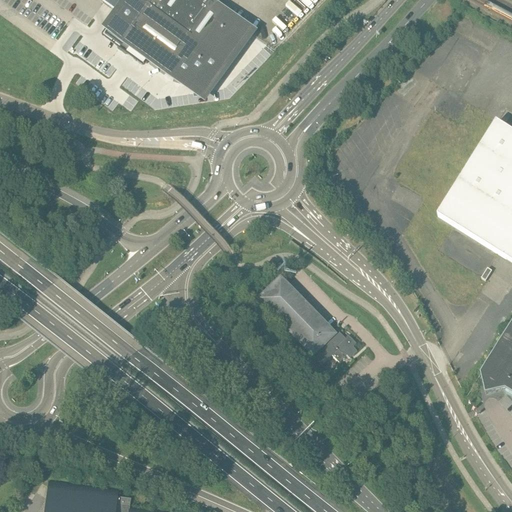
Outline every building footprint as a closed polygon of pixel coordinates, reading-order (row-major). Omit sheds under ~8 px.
[(97,0),(119,16),(107,31),(124,43),(119,50),(125,54),(129,47),(174,80),(177,81),(181,82),(185,83),(188,83),(192,83),(196,83),(199,82),(203,81),(207,80),(210,79),(213,77),(217,75),(219,73),(222,70),(225,68),(227,65),(250,33),(214,7),(219,0),(97,0)] [(511,132),(496,123),(437,225),(511,268),(511,132)] [(488,269),(482,279),(486,282),(492,272),(488,269)] [(270,289),(266,293),(268,294),(263,299),(266,302),(263,305),(309,352),(308,354),(320,367),(331,356),(338,364),(346,356),(349,359),(356,352),(353,348),(356,345),(348,337),(344,340),(335,330),(332,333),(331,332),(329,333),(283,286),(280,289),(277,286),(272,290),(270,289)] [(511,325),(481,375),(483,385),(486,395),(506,391),(511,394),(511,325)] [(25,483),(31,472),(26,468),(19,480),(25,483)] [(44,511),(157,511),(130,508),(130,501),(117,499),(118,492),(49,482),(44,511)]
